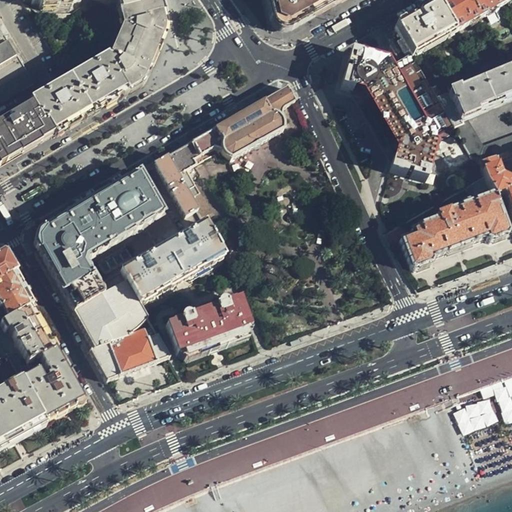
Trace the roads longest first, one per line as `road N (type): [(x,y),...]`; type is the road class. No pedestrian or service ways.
road 1 (primary): [(82,489),(173,444),(391,364)]
road 2 (secondary): [(4,231),(278,66)]
road 3 (primary): [(410,322),(114,436)]
road 4 (primary): [(410,322),(301,83),(278,66)]
road 5 (secondary): [(245,45),(0,190)]
road 6 (residential): [(114,436),(4,231)]
road 7 (primary): [(114,436),(0,497)]
road 8 (primary): [(391,364),(511,319)]
road 9 (residential): [(278,66),(386,9)]
